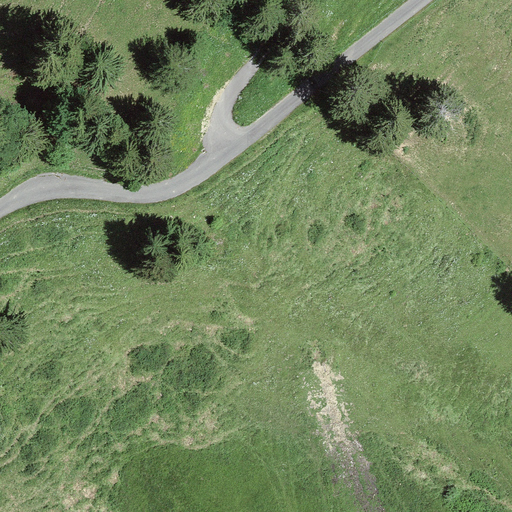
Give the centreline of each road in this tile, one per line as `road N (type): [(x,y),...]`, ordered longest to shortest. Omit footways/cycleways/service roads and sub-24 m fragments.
road 1 (track): [(423,0),(177,185),(132,194),(55,189),(0,208)]
road 2 (track): [(295,0),(223,107),(228,150)]
